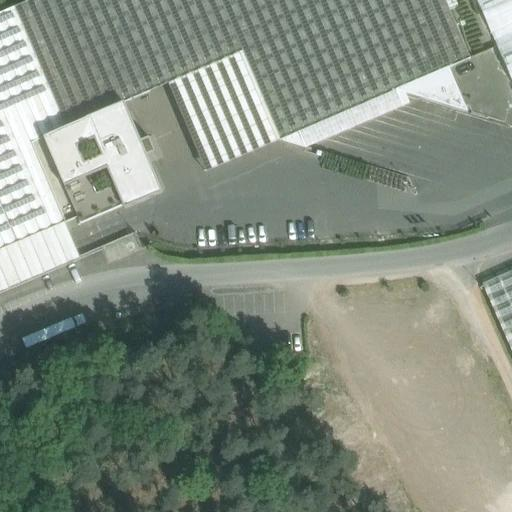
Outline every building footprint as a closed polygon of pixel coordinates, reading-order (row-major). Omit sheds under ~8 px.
[(32,0),(0,14),(0,250),(78,218),(44,138),(87,120),(86,119),(123,103),(242,52),(280,140),(397,91),(448,69),(470,59),(444,0),(32,0)] [(511,0),(476,0),(511,80),(511,0)] [(448,69),(397,91),(467,112),(448,69)] [(139,141),(123,103),(86,119),(87,120),(124,206),(125,208),(161,193),(145,155),(147,154),(149,150),(146,142),(142,140),(141,140),(139,141)] [(87,120),(44,138),(78,218),(80,224),(124,206),(87,120)] [(511,275),(484,287),(506,337),(511,333),(511,275)]
